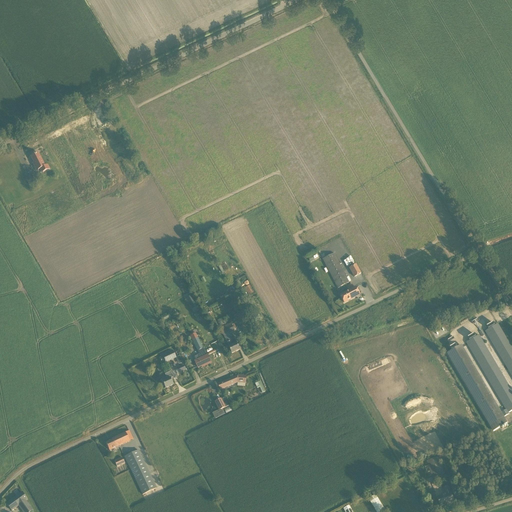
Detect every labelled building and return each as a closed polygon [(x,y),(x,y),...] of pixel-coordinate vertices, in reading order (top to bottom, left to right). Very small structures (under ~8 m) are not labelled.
[(100,121),(123,175),(131,171),(131,173),(133,172),(109,117),(100,121)] [(116,182),(92,126),(78,132),(101,188),(116,182)] [(45,166),(40,158),(38,153),(31,157),(34,163),(33,163),(37,171),(40,170),(42,173),(50,169),(48,165),(45,166)] [(26,178),(29,185),(35,182),(32,175),(26,178)] [(349,282),(334,254),(323,260),(338,288),(349,282)] [(349,268),(355,278),(361,274),(356,265),(349,268)] [(251,285),(245,288),(248,295),(254,292),(251,285)] [(360,295),(356,287),(340,295),(344,303),(360,295)] [(192,295),(186,299),(194,314),(200,310),(192,295)] [(203,310),(206,318),(212,316),(208,308),(203,310)] [(232,323),(220,328),(224,336),(228,334),(235,331),(234,331),(232,325),(233,325),(232,323)] [(485,332),(511,377),(511,390),(479,335),(466,343),(506,410),(508,413),(511,410),(511,349),(497,324),(485,332)] [(195,357),(196,360),(194,361),(198,368),(204,365),(204,367),(211,363),(204,349),(203,349),(196,334),(190,336),(199,355),(195,357)] [(239,350),(234,339),(227,343),(229,347),(229,348),(232,354),(239,350)] [(508,415),(508,413),(506,410),(502,412),(462,345),(447,354),(493,432),(508,423),(504,417),(508,415)] [(163,357),(166,363),(176,358),(173,352),(163,357)] [(173,385),(170,379),(173,377),(170,372),(165,375),(166,377),(161,380),(165,388),(173,385)] [(234,383),(245,384),(246,377),(238,376),(238,377),(235,377),(218,384),(220,390),(234,384),(234,383)] [(263,393),(265,392),(261,382),(256,384),(257,388),(259,387),(260,386),(263,393)] [(219,411),(222,410),(225,408),(222,400),(221,400),(221,399),(215,402),(219,411)] [(218,413),(213,415),(215,418),(215,419),(224,414),(222,410),(218,413)] [(133,439),(131,436),(129,431),(112,439),(112,440),(106,443),(109,451),(133,439)] [(138,450),(124,457),(127,462),(142,495),(156,489),(138,450)] [(433,480),(445,476),(439,457),(426,461),(428,466),(425,467),(428,477),(431,476),(433,480)] [(114,461),(117,467),(124,463),(122,458),(114,461)] [(453,502),(451,494),(450,494),(448,487),(443,488),(446,495),(437,498),(440,507),(453,502)] [(27,500),(22,493),(23,494),(16,499),(15,498),(6,504),(12,511),(19,506),(22,511),(30,511),(32,511),(33,511),(26,501),(27,500)] [(381,511),(385,510),(375,495),(368,499),(375,511),(381,511)]
